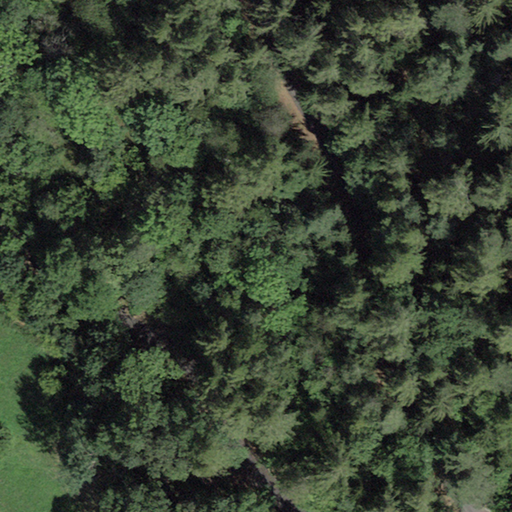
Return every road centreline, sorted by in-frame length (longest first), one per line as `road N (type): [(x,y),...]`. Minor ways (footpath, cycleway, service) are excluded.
road 1 (unclassified): [(469,511),(404,396),(350,197),(279,71),(255,0)]
road 2 (unclassified): [(0,212),(56,273),(188,364),(248,472),(293,511)]
